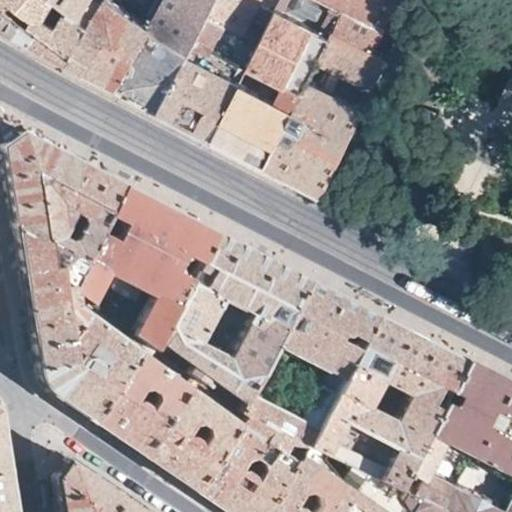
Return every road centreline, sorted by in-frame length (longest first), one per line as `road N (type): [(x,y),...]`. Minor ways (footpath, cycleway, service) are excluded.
road 1 (residential): [(0,90),(511,353)]
road 2 (residential): [(188,511),(15,394)]
